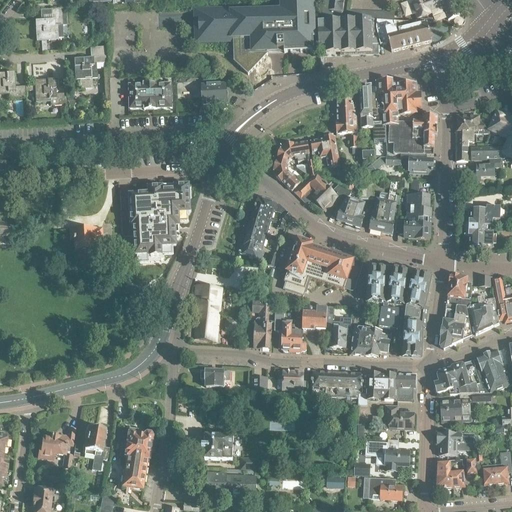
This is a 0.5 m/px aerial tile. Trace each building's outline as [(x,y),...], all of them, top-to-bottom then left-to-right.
[(51,0),(52,1),(64,0),(65,9),(73,9),(72,0),(51,0)] [(278,0),(279,10),(197,13),(198,43),(234,41),(235,63),(249,76),(268,55),(268,49),(278,49),(278,51),(286,50),(286,48),(298,48),(298,52),(301,52),(301,53),(314,53),(312,0),(278,0)] [(325,0),(324,12),(322,23),(341,22),(342,14),(343,0),(325,0)] [(415,0),(408,3),(411,13),(414,12),(418,20),(432,15),(430,11),(443,6),(449,21),(459,17),(452,0),(415,0)] [(41,43),(41,52),(46,52),(46,42),(58,42),(57,27),(62,26),(61,10),(49,11),(49,21),(34,22),(36,43),(41,43)] [(372,21),(341,22),(322,23),(318,23),(319,48),(325,48),(326,54),(373,53),(373,46),(379,45),(376,30),(377,22),(372,21)] [(377,22),(376,30),(380,46),(389,44),(392,53),(432,43),(427,24),(418,23),(395,23),(377,22)] [(80,90),(85,90),(85,80),(96,79),(96,65),(105,64),(104,48),(90,49),(90,59),(74,60),(75,81),(80,80),(80,90)] [(26,99),(25,92),(25,87),(14,87),(13,73),(0,73),(0,96),(9,96),(9,100),(26,99)] [(34,86),(25,87),(25,92),(34,91),(35,104),(50,103),(50,107),(66,105),(65,94),(55,95),(54,80),(33,81),(34,86)] [(155,84),(155,82),(145,82),(145,84),(144,84),(144,86),(129,86),(129,110),(144,110),(144,111),(157,111),(157,110),(172,109),(171,85),(157,86),(157,84),(155,84)] [(395,86),(396,84),(392,85),(391,82),(372,84),(372,89),(374,130),(375,147),(386,147),(381,126),(397,124),(395,86)] [(405,84),(396,84),(398,117),(417,115),(417,114),(422,113),(421,95),(416,95),(415,88),(412,85),(405,86),(405,84)] [(220,105),(220,110),(227,109),(226,85),(202,86),(203,106),(220,105)] [(374,130),(372,89),(360,90),(362,130),(374,130)] [(345,99),(345,110),(347,135),(352,135),(352,139),(350,139),(350,145),(350,149),(359,149),(358,138),(357,135),(355,106),(352,106),(351,99),(345,99)] [(335,132),(336,133),(336,136),(347,135),(345,110),(336,111),(337,124),(336,124),(336,125),(335,130),(335,132)] [(497,116),(489,132),(491,133),(509,141),(509,142),(505,151),(505,156),(505,162),(511,165),(511,117),(501,112),(498,117),(497,116)] [(401,155),(401,159),(427,160),(427,156),(433,156),(434,136),(437,136),(438,128),(437,128),(438,118),(422,117),(422,121),(419,121),(419,123),(413,123),(413,124),(398,123),(398,126),(398,127),(390,127),(388,144),(394,144),(393,155),(401,155)] [(468,163),(468,144),(474,144),(474,136),(489,136),(490,134),(488,133),(491,127),(484,124),(479,124),(478,119),(458,118),(458,139),(457,139),(457,163),(468,163)] [(312,143),(310,143),(313,159),(319,158),(319,162),(320,173),(329,171),(330,178),(338,176),(337,170),(340,169),(335,138),(323,140),(323,141),(319,141),(317,140),(314,141),(312,143)] [(295,145),(282,147),(293,158),(295,158),(295,160),(297,160),(298,163),(310,161),(309,155),(307,144),(305,144),(302,143),(300,145),(295,146),(295,145)] [(291,161),(293,158),(282,147),(273,175),(283,184),(287,187),(288,189),(290,190),(292,192),(300,185),(289,173),(288,169),(291,161)] [(472,162),(490,161),(501,161),(505,161),(505,157),(504,151),(500,149),(483,150),(483,149),(472,149),(472,162)] [(374,153),(363,153),(363,161),(375,161),(374,153)] [(364,172),(376,172),(377,172),(384,166),(409,167),(409,174),(410,174),(410,175),(433,177),(434,161),(427,161),(427,160),(401,159),(381,158),(372,166),(372,165),(364,171),(364,172)] [(478,179),(494,179),(494,170),(501,169),(501,161),(490,161),(490,167),(477,167),(478,169),(468,169),(468,183),(478,183),(478,179)] [(310,180),(295,194),(301,201),(303,199),(307,204),(312,199),(325,213),(338,200),(343,204),(348,200),(353,192),(346,190),(339,186),(332,193),(327,187),(331,183),(330,182),(320,181),(316,177),(314,163),(308,164),(308,165),(310,176),(310,180)] [(308,177),(310,176),(309,170),(308,165),(296,167),(297,169),(308,177)] [(150,196),(131,198),(132,227),(135,227),(136,256),(151,256),(151,257),(161,257),(161,248),(176,247),(175,234),(179,234),(178,214),(190,213),(188,188),(176,189),(176,187),(162,187),(162,189),(149,190),(150,196)] [(370,232),(381,234),(388,196),(380,195),(379,202),(376,201),(370,232)] [(393,224),(396,206),(399,206),(399,198),(397,197),(397,198),(388,196),(381,234),(392,236),(394,224),(393,224)] [(253,217),(270,223),(278,225),(285,227),(286,224),(291,218),(280,206),(270,204),(271,200),(259,197),(253,217)] [(407,212),(407,225),(430,226),(431,212),(429,212),(429,198),(408,197),(408,203),(405,205),(405,210),(407,212)] [(337,222),(348,226),(356,203),(348,200),(343,204),(342,205),(343,207),(341,212),(340,212),(335,216),(337,222)] [(364,206),(356,203),(348,226),(360,230),(363,220),(362,219),(364,214),(362,213),(364,206)] [(465,224),(465,230),(488,231),(488,227),(493,228),(493,222),(500,222),(501,209),(487,209),(487,213),(471,212),(471,213),(468,213),(467,220),(471,220),(471,223),(467,223),(465,224)] [(249,230),(266,235),(270,223),(253,217),(249,230)] [(15,226),(0,224),(0,235),(14,236),(15,226)] [(430,241),(430,226),(407,225),(399,225),(398,235),(405,236),(405,239),(410,239),(410,241),(430,241)] [(73,240),(74,253),(94,252),(95,258),(110,257),(110,247),(108,247),(108,242),(97,243),(97,240),(101,240),(101,237),(102,237),(102,230),(96,230),(96,229),(69,231),(69,241),(73,240)] [(245,243),(263,248),(266,235),(249,230),(245,243)] [(493,248),(493,239),(494,234),(488,234),(488,231),(465,230),(465,235),(466,238),(470,238),(469,248),(487,249),(487,248),(493,248)] [(312,246),(297,242),(284,284),(286,284),(284,291),(303,297),(308,280),(343,291),(344,289),(353,292),(361,266),(339,259),(340,256),(333,254),(332,256),(311,250),(312,246)] [(242,244),(239,255),(261,261),(263,253),(270,255),(267,267),(275,269),(280,253),(273,251),(263,248),(245,243),(245,245),(242,244)] [(366,310),(368,310),(373,310),(381,311),(399,312),(398,332),(398,349),(404,350),(404,357),(419,358),(421,328),(423,311),(429,280),(414,277),(413,279),(407,278),(407,276),(392,274),(392,276),(385,276),(385,273),(370,273),(368,272),(366,310)] [(448,298),(447,306),(456,307),(466,308),(470,305),(471,304),(471,288),(472,285),(467,284),(468,279),(465,279),(466,277),(461,277),(461,278),(459,278),(459,277),(452,276),(451,277),(450,277),(448,285),(450,285),(449,287),(448,298)] [(478,278),(478,288),(493,287),(493,281),(492,278),(478,278)] [(493,281),(493,287),(494,300),(498,323),(505,321),(505,325),(511,323),(511,297),(505,299),(503,288),(502,283),(501,279),(493,281)] [(193,314),(196,314),(219,316),(222,290),(196,287),(193,314)] [(470,305),(466,308),(467,316),(473,315),(471,316),(475,337),(487,331),(481,298),(478,299),(477,299),(478,303),(479,306),(472,308),(472,307),(470,305)] [(484,298),(481,298),(487,331),(499,325),(498,323),(494,300),(484,302),(484,298)] [(258,320),(254,323),(253,347),(258,347),(258,351),(270,352),(271,323),(269,323),(269,315),(273,316),(274,307),(263,306),(261,305),(261,303),(253,302),(252,314),(259,315),(259,319),(258,320)] [(441,349),(444,352),(450,348),(456,307),(447,306),(445,321),(444,321),(443,330),(442,339),(441,349)] [(472,339),(472,338),(470,328),(468,320),(467,316),(466,308),(456,307),(450,348),(472,339)] [(316,329),(314,329),(315,309),(304,308),(303,319),(302,331),(316,332),(316,329)] [(327,309),(315,309),(314,329),(316,329),(326,330),(327,309)] [(371,320),(372,310),(368,310),(366,320),(366,319),(364,330),(355,329),(352,356),(377,359),(378,353),(388,354),(390,338),(388,337),(388,333),(381,333),(371,332),(372,325),(370,325),(371,320)] [(379,329),(397,332),(398,332),(399,312),(381,311),(379,329)] [(216,343),(219,316),(196,314),(195,340),(216,343)] [(274,333),(280,333),(279,348),(282,350),(282,352),(283,352),(285,354),(288,354),(290,352),(291,352),(292,332),(295,332),(295,322),(284,321),(285,315),(275,314),(274,333)] [(328,331),(330,331),(330,350),(332,350),(333,351),(335,351),(337,350),(339,350),(341,351),(343,351),(345,350),(346,331),(352,331),(352,318),(346,317),(345,325),(344,325),(344,324),(329,323),(328,331)] [(238,321),(226,320),(225,332),(237,333),(238,321)] [(295,332),(292,332),(291,352),(300,353),(301,352),(304,352),(306,351),(306,345),(305,344),(301,344),(302,333),(295,332)] [(478,362),(473,363),(486,395),(491,395),(494,395),(494,394),(511,388),(510,387),(511,387),(511,380),(506,368),(502,367),(497,352),(477,360),(478,362)] [(436,394),(437,394),(438,396),(449,393),(451,397),(472,396),(486,395),(473,364),(453,369),(452,370),(439,374),(437,377),(439,384),(435,385),(436,389),(435,389),(436,394)] [(205,390),(212,390),(212,392),(222,392),(222,390),(224,390),(225,390),(225,383),(231,383),(231,373),(200,372),(200,382),(205,382),(205,390)] [(283,393),(304,393),(304,389),(306,389),(306,383),(304,383),(304,374),(278,373),(278,383),(283,383),(283,393)] [(312,398),(326,399),(326,391),(326,385),(328,385),(328,373),(325,373),(312,373),(312,390),(312,398)] [(326,391),(326,399),(337,400),(337,391),(338,374),(328,373),(328,385),(326,385),(326,391)] [(337,391),(337,400),(346,400),(349,400),(349,392),(350,386),(347,385),(348,374),(338,374),(337,391)] [(367,407),(368,401),(367,401),(367,396),(363,395),(364,376),(364,374),(351,374),(348,374),(347,385),(350,386),(349,392),(349,400),(346,400),(346,407),(351,407),(351,400),(359,400),(358,407),(367,407)] [(367,396),(367,401),(368,401),(381,402),(382,376),(377,376),(368,376),(367,396)] [(381,402),(389,402),(397,402),(397,397),(396,397),(397,377),(382,376),(381,402)] [(396,397),(397,397),(397,402),(397,403),(415,404),(415,398),(416,381),(412,377),(397,377),(396,397)] [(268,378),(253,378),(253,393),(268,393),(268,378)] [(486,395),(472,396),(472,404),(491,403),(491,395),(486,395)] [(440,402),(441,415),(471,413),(470,410),(471,410),(471,405),(470,405),(470,400),(440,402)] [(390,420),(390,431),(414,432),(414,416),(398,415),(398,409),(386,409),(386,420),(390,420)] [(502,427),(502,428),(504,427),(510,427),(511,426),(511,410),(506,411),(507,418),(502,418),(502,427)] [(471,416),(471,413),(441,415),(441,426),(471,424),(471,422),(472,421),(472,417),(471,416)] [(92,472),(100,473),(102,461),(107,462),(109,449),(103,448),(106,431),(89,428),(85,451),(84,456),(94,457),(94,460),(92,472)] [(68,430),(67,438),(52,436),(51,439),(43,438),(41,448),(39,448),(38,458),(53,460),(54,455),(64,456),(62,470),(71,471),(73,460),(73,457),(69,456),(70,453),(66,453),(67,447),(72,448),(75,431),(68,430)] [(142,436),(137,435),(138,431),(129,430),(128,434),(127,434),(126,442),(123,442),(121,443),(119,458),(124,458),(126,459),(121,489),(143,492),(147,462),(149,462),(152,438),(150,434),(146,434),(142,436)] [(224,435),(205,434),(205,447),(202,446),(202,451),(205,451),(205,462),(233,463),(234,439),(223,438),(224,435)] [(0,455),(3,456),(4,449),(7,449),(8,436),(2,435),(1,440),(0,439),(0,455)] [(437,435),(437,445),(474,446),(477,446),(477,437),(463,436),(437,435)] [(384,456),(383,467),(385,467),(385,468),(386,468),(386,473),(397,474),(398,468),(410,469),(411,452),(388,451),(389,444),(368,443),(368,455),(384,456)] [(475,449),(474,446),(437,445),(437,447),(440,447),(440,459),(457,459),(457,452),(462,453),(462,451),(468,452),(468,451),(471,451),(471,450),(475,450),(475,449)] [(476,464),(483,463),(481,448),(475,449),(475,450),(476,461),(476,464)] [(501,466),(495,467),(497,487),(509,486),(508,475),(511,474),(511,473),(510,454),(500,455),(501,466)] [(240,459),(240,472),(259,473),(260,460),(240,459)] [(467,467),(468,476),(477,475),(476,464),(476,461),(462,462),(463,467),(467,467)] [(436,464),(435,489),(439,492),(453,491),(452,474),(451,463),(436,464)] [(354,478),(370,479),(371,466),(355,465),(354,478)] [(484,488),(497,487),(495,467),(482,468),(484,488)] [(464,473),(452,474),(453,491),(465,489),(464,473)] [(280,475),(267,475),(267,487),(280,487),(280,475)] [(208,499),(256,501),(257,479),(209,477),(208,499)] [(331,479),(330,490),(345,491),(345,479),(331,479)] [(348,479),(348,489),(355,489),(356,479),(348,479)] [(363,500),(369,501),(373,501),(380,501),(380,502),(402,503),(403,488),(393,488),(393,481),(370,480),(364,479),(363,500)] [(102,497),(101,504),(113,506),(114,499),(110,498),(111,490),(104,488),(103,497),(102,497)] [(33,502),(53,504),(54,499),(52,498),(53,491),(34,489),(33,502)] [(290,496),(276,495),(275,509),(290,510),(290,507),(290,503),(290,496)] [(50,511),(51,510),(53,510),(53,504),(33,502),(32,511),(50,511)]
